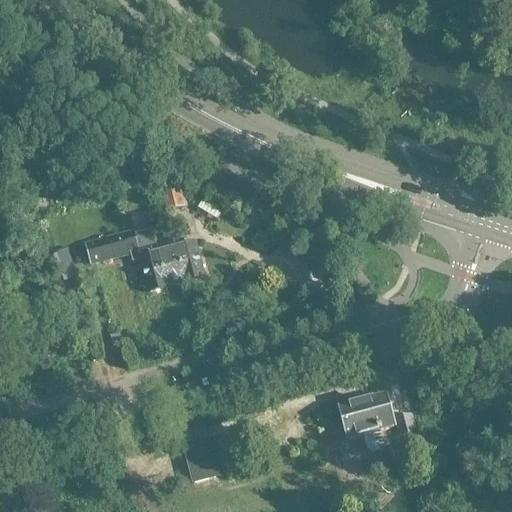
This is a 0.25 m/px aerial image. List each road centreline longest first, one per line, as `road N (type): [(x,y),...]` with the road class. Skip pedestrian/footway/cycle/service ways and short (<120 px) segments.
road 1 (tertiary): [(0,453),(435,319),(451,310),(484,226)]
road 2 (secondary): [(484,226),(299,162),(200,111),(140,78),(55,0)]
road 3 (unknown): [(103,0),(216,101),(375,173),(427,181)]
